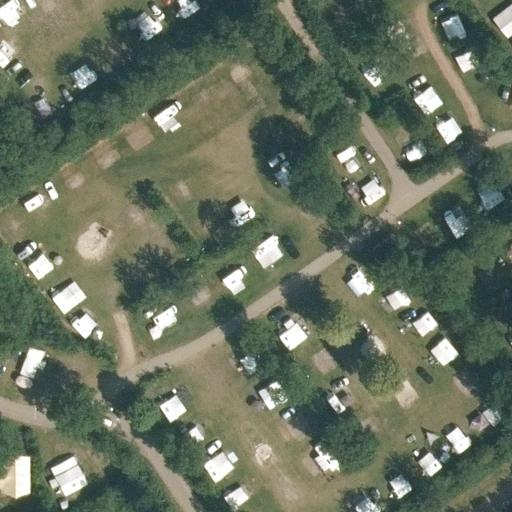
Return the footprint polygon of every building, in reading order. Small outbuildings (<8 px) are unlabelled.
[(242,59),(248,67),(267,52),(261,44),(242,59)] [(390,235),(372,248),(378,257),(397,244),(390,235)] [(26,345),(24,376),(42,377),(45,347),(26,345)] [(261,348),(234,362),(243,381),(271,367),(261,348)] [(290,442),(315,424),(304,408),(279,425),(290,442)] [(331,443),(304,460),(315,478),(342,462),(331,443)]
